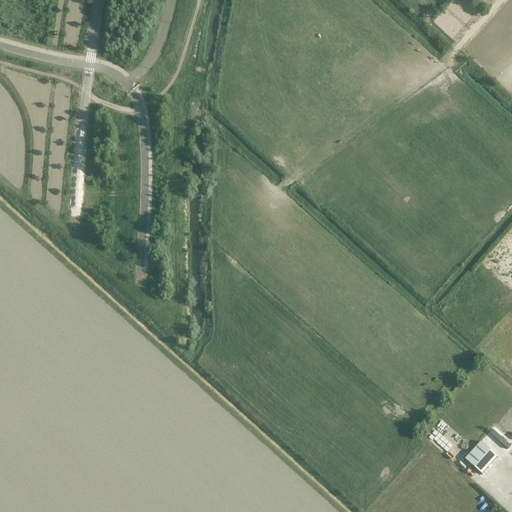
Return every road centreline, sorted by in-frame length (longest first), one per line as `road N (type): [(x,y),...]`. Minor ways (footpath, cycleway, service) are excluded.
road 1 (track): [(265,200),(440,67),(501,0)]
road 2 (unknown): [(198,0),(182,61),(165,90),(140,107),(106,106),(73,84),(0,61)]
road 3 (unclassified): [(99,0),(76,211)]
